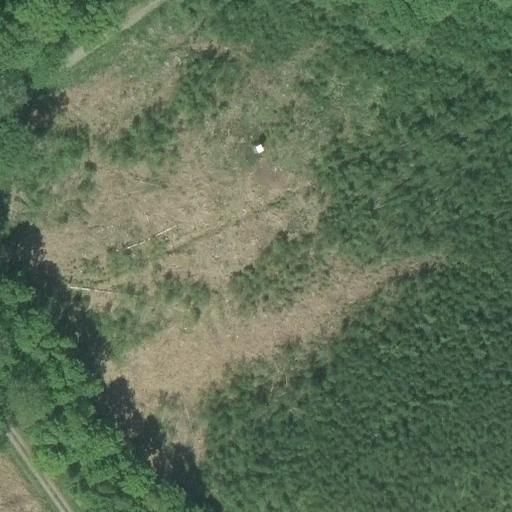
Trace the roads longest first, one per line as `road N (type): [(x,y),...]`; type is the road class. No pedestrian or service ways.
road 1 (track): [(0,103),(154,0)]
road 2 (track): [(0,406),(72,511)]
